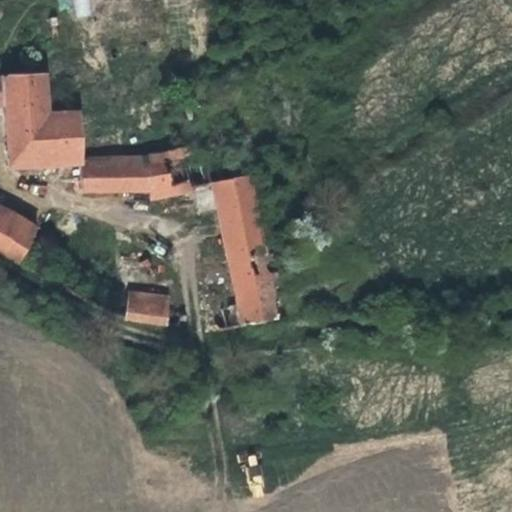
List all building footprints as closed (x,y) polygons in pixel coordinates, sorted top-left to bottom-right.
[(73,0),(76,18),(92,16),(89,0),(73,0)] [(0,130),(2,165),(72,165),(68,117),(38,118),(35,80),(0,79),(0,130)] [(214,329),(269,320),(223,101),(176,112),(185,154),(141,165),(72,165),(74,191),(139,189),(140,198),(205,191),(231,315),(212,318),(214,329)] [(0,256),(15,266),(32,236),(0,214),(0,256)] [(118,320),(158,322),(157,298),(117,299),(118,320)] [(247,497),(262,495),(259,454),(244,455),(247,497)]
